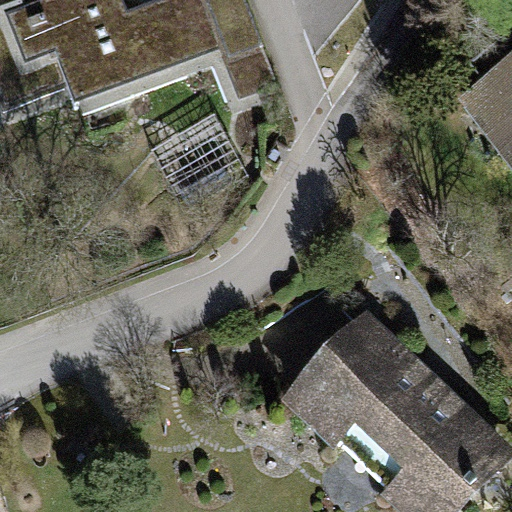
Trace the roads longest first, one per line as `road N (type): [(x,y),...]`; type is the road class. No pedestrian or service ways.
road 1 (residential): [(0,375),(238,273),(280,229),(326,149)]
road 2 (residential): [(326,149),(436,0)]
road 3 (residential): [(326,149),(270,0)]
